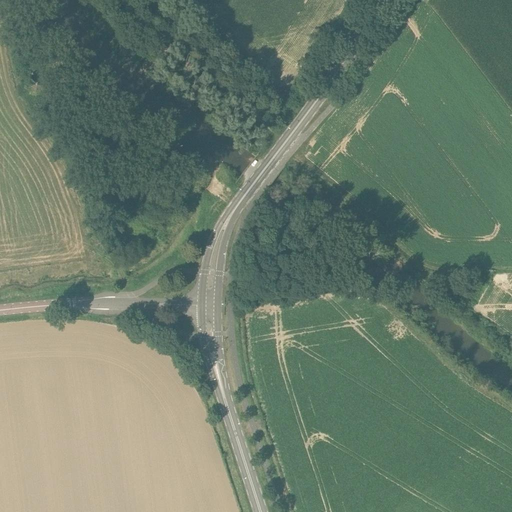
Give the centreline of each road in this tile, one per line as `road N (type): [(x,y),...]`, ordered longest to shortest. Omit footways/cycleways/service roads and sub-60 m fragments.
road 1 (tertiary): [(227,219),(380,0)]
road 2 (tertiary): [(0,310),(200,304)]
